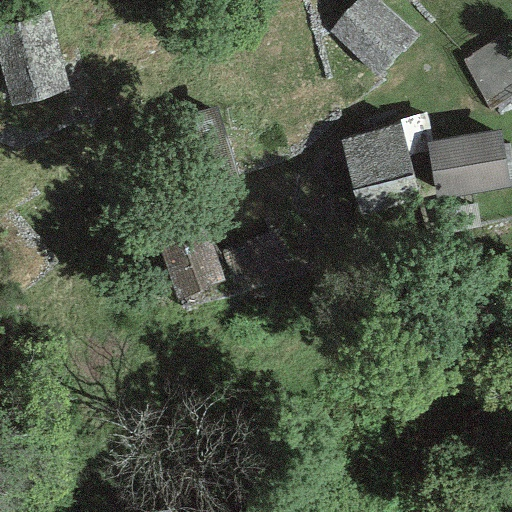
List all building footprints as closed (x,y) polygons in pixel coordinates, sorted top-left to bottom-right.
[(393,0),(360,0),(335,29),(389,77),(430,32),(393,0)] [(55,15),(0,29),(0,62),(9,98),(72,82),(55,15)] [(511,33),(456,61),(481,111),(511,95),(511,33)] [(422,112),(347,149),(375,205),(450,168),(422,112)] [(193,220),(164,230),(182,282),(211,272),(193,220)]
